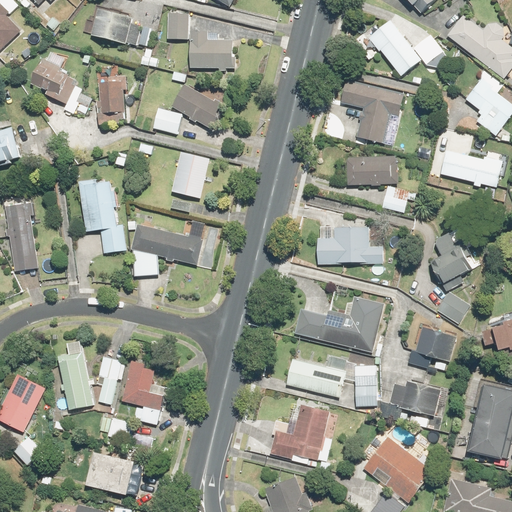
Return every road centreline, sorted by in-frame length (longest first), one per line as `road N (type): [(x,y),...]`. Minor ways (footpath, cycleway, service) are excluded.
road 1 (tertiary): [(318,0),(234,333)]
road 2 (residential): [(0,334),(54,308),(104,307),(234,333)]
road 3 (tertiary): [(234,333),(209,454)]
